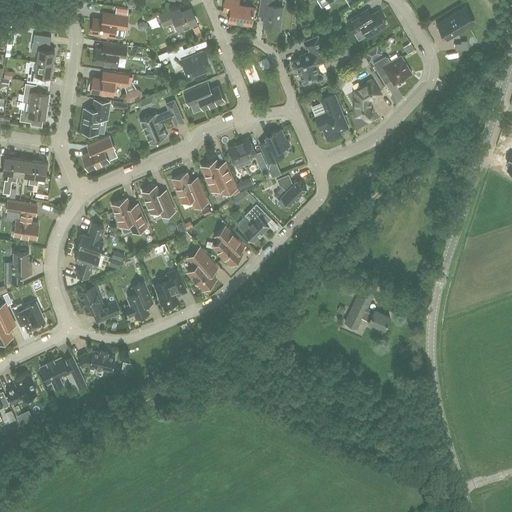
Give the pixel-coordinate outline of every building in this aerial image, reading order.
[(250,23),(252,7),(237,4),(237,0),(224,0),(223,10),(229,11),(228,20),(250,23)] [(278,28),(282,6),(272,5),(272,0),(259,0),(259,5),(265,6),(263,25),(278,28)] [(177,30),(196,22),(189,8),(180,11),(178,5),(158,14),(163,25),(173,20),(177,30)] [(347,21),(352,30),(361,25),(367,35),(373,31),(374,32),(379,29),(379,28),(386,24),(383,19),(383,17),(381,13),(379,12),(378,11),(371,15),(367,9),(347,21)] [(440,29),(443,35),(447,41),(447,40),(447,39),(457,33),(467,27),(471,24),(468,20),(463,10),(462,9),(437,24),(437,23),(436,23),(440,29)] [(128,16),(115,15),(103,13),(102,20),(94,18),(92,32),(115,36),(116,37),(118,38),(120,38),(122,37),(124,36),(125,29),(126,29),(128,16)] [(10,23),(1,21),(0,27),(0,38),(7,39),(10,23)] [(15,31),(9,30),(7,43),(13,44),(15,31)] [(37,61),(52,64),(54,51),(49,50),(51,36),(34,34),(31,51),(38,53),(37,61)] [(326,54),(322,47),(318,35),(303,41),(306,48),(308,48),(309,51),(299,55),(300,57),(292,60),(291,63),(292,67),(296,68),(297,68),(303,83),(316,78),(316,79),(319,80),(322,79),(323,76),(322,73),(319,72),(318,72),(315,65),(325,61),(323,56),(326,54)] [(455,43),(456,50),(468,49),(467,40),(461,41),(462,43),(455,43)] [(409,52),(416,49),(413,42),(406,46),(409,52)] [(123,66),(125,57),(126,46),(105,43),(104,49),(97,48),(95,62),(123,66)] [(188,52),(197,49),(195,44),(187,47),(188,52)] [(381,54),(377,47),(366,54),(370,61),(381,54)] [(169,55),(173,63),(182,59),(186,69),(190,68),(193,75),(194,75),(196,81),(207,77),(205,70),(207,69),(204,62),(208,60),(203,50),(187,56),(184,49),(172,54),(173,55),(171,56),(170,55),(169,55)] [(373,63),(380,74),(386,71),(394,84),(407,76),(409,76),(412,75),(412,73),(410,70),(408,69),(400,56),(384,66),(379,59),(373,63)] [(52,64),(37,61),(30,60),(27,81),(41,83),(42,76),(50,77),(52,64)] [(103,71),(102,78),(93,77),(92,81),(90,81),(89,89),(91,89),(91,91),(113,94),(114,84),(126,86),(128,75),(103,71)] [(342,73),(335,82),(342,87),(348,78),(342,73)] [(372,80),(355,91),(355,116),(363,116),(365,117),(366,118),(367,118),(369,118),(370,118),(371,117),(372,116),(373,114),(373,113),(372,112),(371,110),(370,109),(370,105),(370,100),(370,99),(380,93),(372,80)] [(218,86),(210,89),(207,82),(184,92),(189,105),(200,100),(203,108),(224,99),(218,86)] [(30,103),(46,105),(48,93),(35,91),(37,84),(25,83),(22,102),(30,103)] [(338,90),(334,83),(327,86),(330,94),(338,90)] [(140,91),(126,98),(127,101),(131,102),(140,98),(141,94),(140,91)] [(348,127),(343,116),(334,95),(321,100),(325,111),(315,116),(319,126),(321,125),(327,139),(341,134),(339,131),(348,127)] [(184,122),(180,112),(174,99),(166,103),(168,109),(157,114),(157,113),(140,120),(150,143),(167,136),(161,123),(172,118),(176,126),(184,122)] [(107,119),(109,102),(94,100),(93,110),(84,108),(80,131),(97,133),(100,118),(107,119)] [(44,117),(46,105),(30,103),(29,110),(21,108),(20,120),(31,122),(32,115),(44,117)] [(265,136),(266,139),(259,142),(268,162),(266,163),(272,177),(281,173),(275,159),(286,155),(282,147),(290,144),(288,138),(285,139),(281,129),(265,136)] [(87,145),(90,152),(82,155),(88,169),(108,160),(105,153),(114,149),(109,136),(87,145)] [(255,154),(255,153),(248,137),(235,143),(235,145),(228,148),(234,163),(242,159),(244,164),(250,161),(248,157),(255,154)] [(12,181),(15,158),(4,156),(2,172),(8,173),(7,181),(5,180),(3,193),(10,194),(12,181)] [(15,158),(12,181),(16,182),(17,175),(23,175),(26,160),(15,158)] [(225,161),(219,164),(216,159),(201,166),(212,190),(220,187),(223,193),(236,188),(225,161)] [(28,184),(33,184),(36,161),(26,160),(23,175),(29,176),(28,184)] [(33,184),(37,185),(38,178),(45,179),(47,163),(36,161),(33,184)] [(269,171),(265,161),(259,164),(263,173),(269,171)] [(197,177),(190,180),(187,172),(173,178),(176,186),(175,187),(182,202),(191,198),(195,207),(207,201),(197,177)] [(306,189),(297,179),(292,184),(290,182),(292,181),(288,173),(277,178),(280,186),(285,184),(289,188),(280,196),(289,206),(306,189)] [(174,211),(170,200),(165,190),(159,193),(156,185),(154,186),(152,185),(148,187),(147,189),(142,191),(147,203),(146,205),(148,209),(150,210),(151,212),(159,208),(163,216),(174,211)] [(234,197),(237,202),(248,194),(254,202),(257,200),(247,187),(234,197)] [(133,232),(147,226),(137,203),(130,206),(127,198),(112,204),(116,214),(115,215),(120,226),(130,221),(132,225),(130,225),(133,232)] [(31,221),(32,214),(36,215),(37,204),(8,199),(6,210),(21,212),(20,220),(16,219),(14,235),(21,236),(20,237),(28,238),(28,237),(36,238),(38,223),(31,221)] [(240,226),(243,229),(242,230),(254,241),(269,226),(266,223),(271,218),(256,203),(245,214),(248,218),(240,226)] [(78,246),(79,246),(99,253),(99,252),(103,240),(99,239),(103,227),(92,223),(88,235),(82,233),(82,234),(80,236),(78,239),(79,242),(78,246)] [(244,245),(237,238),(225,226),(215,236),(219,240),(213,247),(231,264),(242,253),(239,250),(244,245)] [(154,247),(157,255),(164,252),(166,251),(165,251),(169,249),(166,242),(154,247)] [(79,246),(78,250),(76,251),(74,255),(75,257),(75,258),(81,260),(76,273),(87,277),(92,264),(96,265),(100,253),(99,252),(99,253),(79,246)] [(217,268),(209,258),(200,247),(188,257),(195,266),(187,272),(199,286),(200,285),(203,289),(216,278),(211,273),(217,268)] [(32,273),(32,264),(32,260),(29,260),(29,250),(27,250),(27,249),(20,249),(20,250),(13,250),(13,261),(11,261),(11,272),(8,272),(8,282),(11,282),(11,283),(23,282),(23,273),(32,273)] [(111,257),(122,261),(124,254),(114,250),(111,257)] [(122,261),(111,257),(109,264),(119,267),(122,261)] [(178,300),(176,296),(186,291),(177,269),(167,273),(169,278),(155,284),(160,298),(159,298),(162,304),(163,304),(164,306),(178,300)] [(132,286),(135,293),(127,297),(130,303),(125,306),(129,316),(135,314),(136,318),(150,312),(146,305),(153,302),(144,281),(132,286)] [(0,294),(9,290),(6,284),(0,287),(0,294)] [(98,320),(107,317),(118,312),(114,301),(103,306),(95,285),(78,292),(86,313),(94,310),(98,320)] [(356,327),(361,318),(384,329),(390,317),(374,309),(373,311),(366,307),(373,293),(361,287),(345,322),(356,327)] [(19,325),(25,322),(28,329),(45,321),(36,302),(24,308),(21,302),(11,307),(19,325)] [(15,325),(11,317),(5,303),(0,305),(0,341),(12,336),(8,328),(15,325)] [(77,356),(82,367),(86,365),(111,371),(115,355),(108,353),(108,351),(101,350),(100,352),(93,350),(92,354),(85,352),(77,356)] [(69,366),(66,367),(61,356),(54,360),(53,359),(47,362),(47,363),(40,366),(44,375),(43,376),(46,382),(47,381),(48,382),(52,380),(55,387),(63,383),(60,376),(67,373),(72,386),(77,383),(79,387),(86,384),(73,355),(65,359),(69,366)] [(27,373),(14,379),(17,385),(14,387),(13,386),(6,389),(12,403),(23,397),(24,399),(36,393),(31,382),(33,381),(29,374),(28,375),(27,373)] [(0,406),(2,405),(3,408),(10,405),(3,391),(2,391),(2,392),(0,392),(0,406)] [(29,410),(17,415),(20,424),(32,418),(29,410)]
